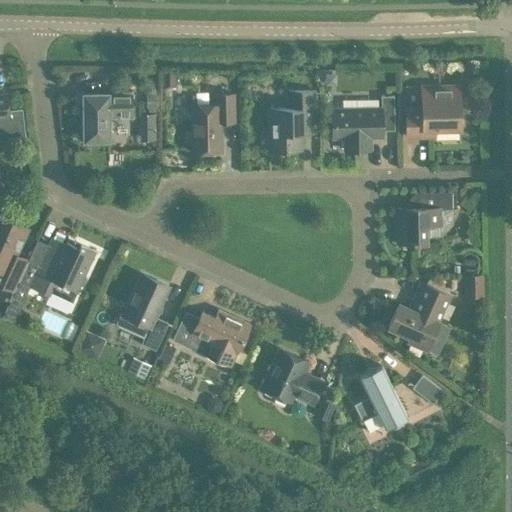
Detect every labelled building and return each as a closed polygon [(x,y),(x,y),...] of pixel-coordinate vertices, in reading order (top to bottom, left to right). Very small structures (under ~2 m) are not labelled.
[(174,72),(163,72),(163,86),(174,86),(174,72)] [(459,128),(459,98),(459,84),(421,84),(421,110),(405,110),(406,136),(434,136),(434,129),(459,128)] [(269,108),(269,151),(300,150),(299,115),(313,115),(313,90),(287,90),(288,108),(269,108)] [(130,93),(83,94),(83,140),(108,139),(107,116),(131,116),(130,93)] [(0,118),(8,118),(5,94),(0,94),(0,118)] [(215,105),(191,105),(192,152),(220,151),(220,122),(234,121),(233,94),(215,94),(215,105)] [(370,137),(382,137),(381,130),(394,130),(393,95),(380,96),(381,108),(331,109),(332,137),(344,137),(344,149),(370,149),(370,137)] [(397,237),(397,242),(420,242),(425,237),(425,225),(440,224),(440,209),(455,208),(455,192),(414,192),(415,208),(396,208),(396,218),(393,221),(394,237),(397,237)] [(0,284),(12,290),(26,260),(14,254),(26,228),(0,215),(0,284)] [(48,295),(50,291),(71,301),(94,250),(79,244),(78,247),(66,241),(61,252),(47,245),(40,261),(34,263),(26,260),(12,290),(7,300),(19,306),(28,286),(48,295)] [(167,286),(142,274),(119,324),(144,336),(141,343),(155,350),(168,323),(153,316),(167,286)] [(465,275),(466,295),(482,295),(481,275),(465,275)] [(448,295),(420,282),(420,283),(422,284),(411,309),(398,303),(387,327),(409,337),(407,341),(426,349),(438,322),(436,321),(448,295)] [(186,344),(203,351),(230,364),(249,323),(218,309),(214,317),(201,311),(198,318),(185,312),(174,336),(187,342),(186,344)] [(70,337),(75,322),(45,312),(40,327),(70,337)] [(279,349),(261,388),(290,401),(293,394),(312,403),(322,381),(303,372),(308,362),(279,349)] [(384,428),(406,417),(381,365),(358,376),(368,396),(353,404),(361,420),(377,413),(384,428)] [(434,402),(442,390),(421,374),(413,386),(434,402)]
